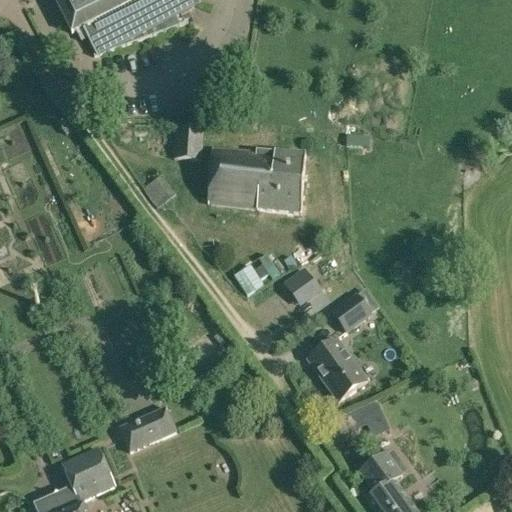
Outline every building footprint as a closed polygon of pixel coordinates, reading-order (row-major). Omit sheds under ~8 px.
[(56,0),(73,32),(86,26),(90,35),(87,37),(96,55),(186,27),(180,16),(198,8),(190,0),(56,0)] [(65,118),(57,124),(66,135),(73,130),(65,118)] [(174,160),(202,162),(205,131),(176,129),(174,160)] [(348,148),(371,149),(371,138),(348,137),(348,148)] [(208,203),(301,212),(307,154),(277,151),(276,155),(214,149),(208,203)] [(154,194),(168,212),(182,201),(167,183),(154,194)] [(331,315),(346,334),(370,316),(356,297),(331,315)] [(188,355),(196,368),(219,352),(211,340),(188,355)] [(312,359),(318,368),(314,371),(338,404),(367,383),(336,341),(312,359)] [(334,441),(367,427),(383,420),(377,404),(327,425),(334,441)] [(166,411),(120,431),(130,455),(176,435),(166,411)] [(86,511),(83,505),(95,499),(114,491),(98,453),(61,469),(71,493),(35,508),(36,511),(86,511)] [(359,474),(374,493),(366,501),(374,511),(416,511),(396,483),(402,478),(386,455),(359,474)]
